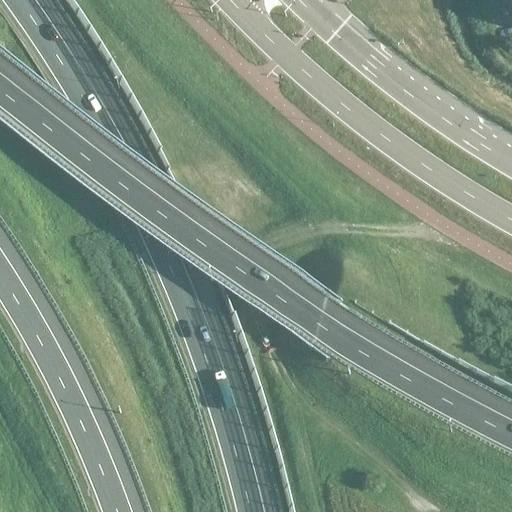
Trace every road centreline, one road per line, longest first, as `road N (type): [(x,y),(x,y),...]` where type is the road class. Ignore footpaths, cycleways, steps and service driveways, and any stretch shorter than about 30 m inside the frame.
road 1 (motorway): [(511,436),(237,274),(0,93)]
road 2 (motorway): [(259,511),(208,341),(155,216),(82,81),(21,0)]
road 3 (secondary): [(233,5),(409,157),(511,220)]
road 4 (secondary): [(511,159),(296,0)]
road 5 (motorway): [(117,511),(64,388),(0,277)]
